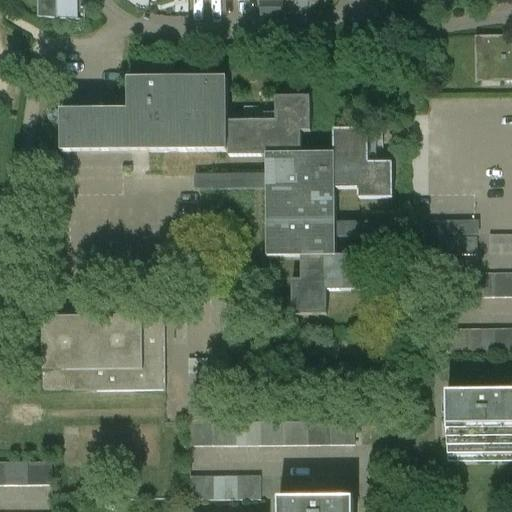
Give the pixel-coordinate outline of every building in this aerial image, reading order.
[(58,21),(57,0),(37,0),(38,19),(58,21)] [(274,1),(273,0),(259,0),(260,17),(274,17),(274,11),(282,11),(282,1),(274,1)] [(511,41),(505,41),(505,38),(475,39),(476,85),(511,84),(511,41)] [(228,83),(130,83),(130,114),(62,114),(63,155),(141,155),(228,155),(228,124),(228,83)] [(277,124),(228,124),(228,155),(228,158),(267,158),(268,177),(268,184),(268,191),(268,260),(302,260),(302,283),(293,283),(293,318),(328,318),(328,293),(375,293),(375,258),(337,259),(337,239),(337,232),(337,225),(337,193),(360,193),(360,201),(393,201),(393,166),(369,166),(369,133),(334,133),(334,156),(303,157),(303,134),(311,134),(311,99),(277,100),(277,124)] [(268,177),(195,178),(195,192),(268,191),(268,184),(268,177)] [(337,232),(337,239),(442,238),(443,242),(475,242),(475,238),(480,237),(480,223),(337,225),(337,232)] [(511,235),(490,237),(491,257),(511,256),(511,235)] [(443,242),(439,242),(439,258),(478,258),(478,242),(475,242),(443,242)] [(470,262),(446,262),(446,274),(470,274),(470,262)] [(511,276),(446,277),(447,300),(511,300),(511,276)] [(165,318),(43,319),(44,394),(166,393),(165,318)] [(511,332),(447,333),(447,356),(511,355),(511,332)] [(511,396),(446,397),(447,452),(511,451),(511,396)] [(209,425),(190,425),(190,449),(355,448),(355,424),(209,425)] [(52,464),(0,464),(0,488),(53,488),(52,464)] [(261,479),(190,479),(191,503),(261,502),(261,479)] [(354,511),(354,502),(279,503),(279,511),(354,511)]
